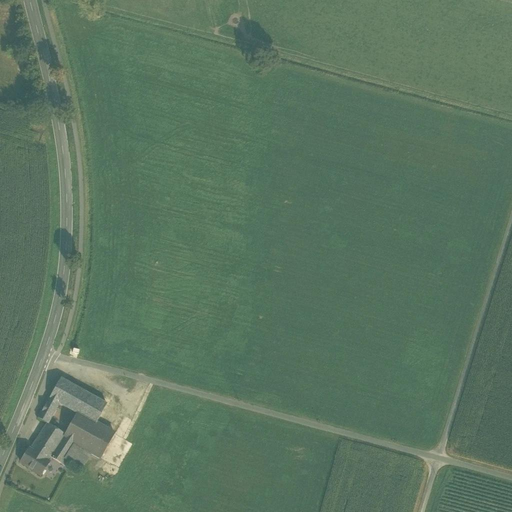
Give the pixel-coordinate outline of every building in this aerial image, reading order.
[(96,423),(106,404),(95,398),(84,392),(60,378),(49,398),(59,403),(78,413),(96,423)] [(95,398),(100,389),(89,383),(84,392),(95,398)] [(111,394),(100,388),(100,389),(95,398),(106,404),(109,399),(111,394)] [(59,403),(49,398),(45,404),(55,410),(59,403)] [(120,405),(109,399),(106,404),(96,423),(106,429),(120,405)] [(55,410),(45,404),(41,411),(52,417),(55,410)] [(52,417),(41,411),(37,418),(48,424),(52,417)] [(78,413),(67,435),(76,441),(75,443),(91,453),(100,458),(114,434),(106,429),(96,423),(78,413)] [(67,435),(48,424),(36,442),(41,445),(40,447),(52,454),(51,457),(61,463),(65,457),(75,443),(76,441),(67,435)] [(41,445),(36,442),(30,450),(29,449),(20,461),(40,475),(48,462),(48,461),(51,457),(52,454),(40,447),(41,445)] [(91,453),(75,443),(65,457),(70,461),(82,468),(91,453)] [(70,461),(65,457),(61,463),(66,467),(70,461)]
